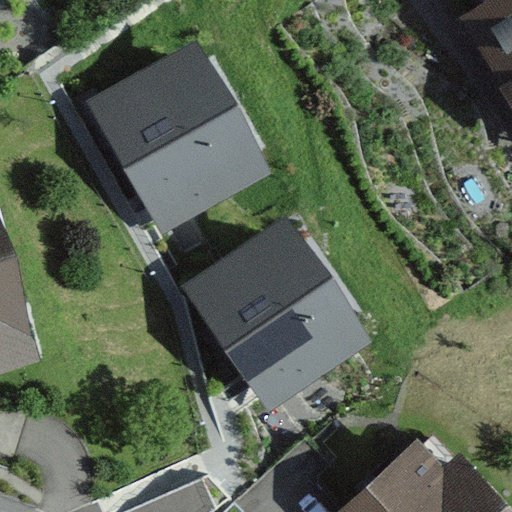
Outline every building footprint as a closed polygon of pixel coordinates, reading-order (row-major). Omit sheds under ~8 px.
[(511,0),(490,0),(473,10),(511,73),(511,0)] [(180,58),(81,112),(150,240),(250,187),(180,58)] [(0,179),(0,361),(52,345),(0,179)] [(273,232),(170,294),(247,422),(351,359),(273,232)] [(353,511),(511,511),(511,477),(472,436),(457,451),(428,421),(343,502),(353,511)]
